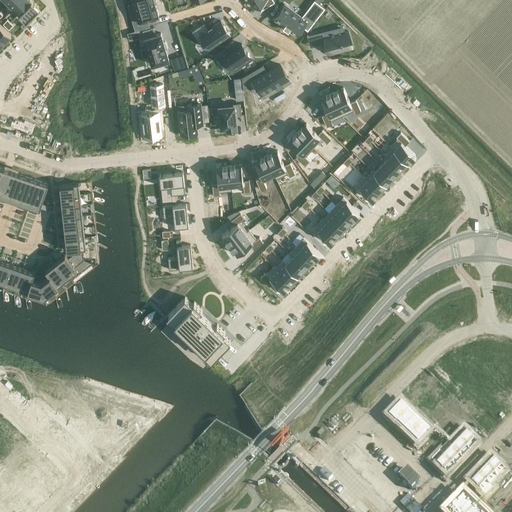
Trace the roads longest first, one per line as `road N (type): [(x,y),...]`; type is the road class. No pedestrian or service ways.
road 1 (residential): [(441,149),(275,316),(216,258),(196,153)]
road 2 (secondary): [(409,279),(195,511)]
road 3 (residential): [(445,490),(367,418),(438,346),(490,326)]
road 4 (residential): [(0,143),(75,166),(196,153)]
road 5 (residential): [(0,394),(87,479),(53,511)]
road 6 (residential): [(316,79),(343,68),(380,80),(441,149)]
road 7 (residential): [(196,153),(261,139),(316,79)]
